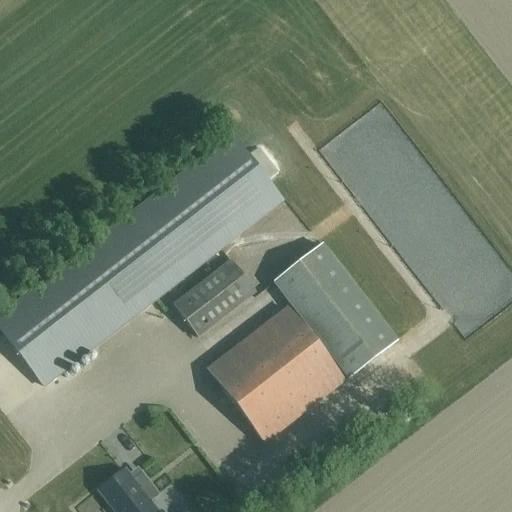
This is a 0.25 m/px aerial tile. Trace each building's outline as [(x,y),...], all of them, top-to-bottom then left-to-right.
[(393,160),(410,152),(396,122),(367,136),(371,144),(383,138),(393,160)] [(9,310),(0,317),(0,332),(43,388),(72,365),(76,370),(80,367),(76,362),(281,203),(231,138),(9,310)] [(321,247),(272,285),(347,381),(396,343),(321,247)] [(264,445),(343,384),(286,310),(207,372),(264,445)] [(111,511),(156,511),(124,471),(96,493),(111,511)] [(187,511),(182,503),(167,511),(187,511)]
